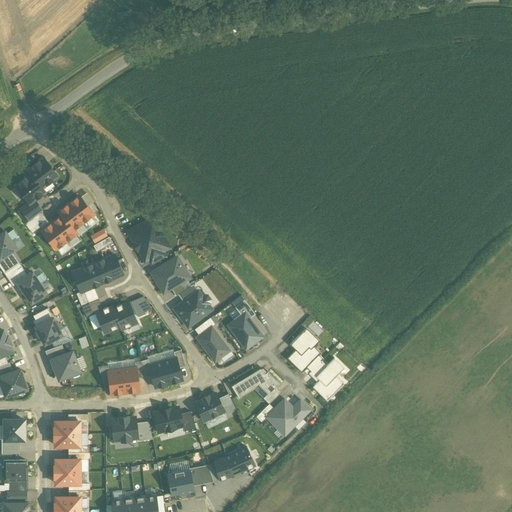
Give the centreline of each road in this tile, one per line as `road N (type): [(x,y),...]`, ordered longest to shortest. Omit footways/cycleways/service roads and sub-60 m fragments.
road 1 (residential): [(447,0),(160,45),(28,128)]
road 2 (residential): [(41,406),(148,402),(208,379)]
road 3 (residential): [(84,175),(143,283)]
